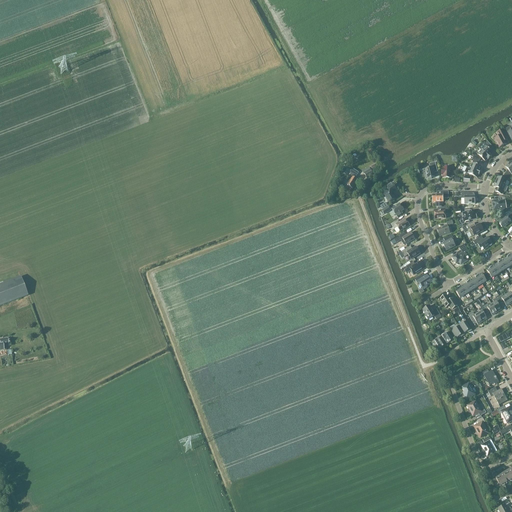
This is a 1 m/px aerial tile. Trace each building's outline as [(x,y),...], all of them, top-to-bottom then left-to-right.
[(499,148),(506,144),(504,140),(507,138),(503,131),(498,134),(499,137),(495,139),(499,148)] [(493,153),(488,149),(492,146),(487,141),(485,143),(484,142),(478,148),(481,150),(489,158),(491,156),(491,155),(493,153)] [(473,158),(479,162),(480,160),(482,158),(486,161),(487,159),(488,160),(489,158),(481,150),(477,155),(476,156),(475,155),(474,156),(472,154),(470,156),(473,158)] [(476,166),(479,162),(473,158),(471,161),(473,162),(472,163),(469,168),(480,173),(481,171),(480,171),(481,168),(476,166)] [(430,168),(425,169),(426,175),(425,175),(426,180),(431,179),(431,178),(435,177),(433,171),(437,170),(435,162),(429,164),(430,168)] [(442,168),(441,176),(443,176),(443,178),(451,179),(451,176),(454,176),(454,165),(451,165),(449,165),(449,167),(443,167),(443,168),(442,168)] [(353,189),(358,181),(355,179),(359,173),(352,168),(347,176),(349,177),(351,179),(347,185),(353,189)] [(479,176),(480,173),(469,168),(467,174),(467,175),(465,175),(463,179),(470,180),(472,176),(477,178),(478,175),(479,176)] [(367,178),(373,175),(371,170),(364,173),(367,178)] [(507,181),(510,178),(505,174),(502,178),(497,177),(495,182),(504,186),(507,181)] [(507,187),(504,186),(495,182),(493,187),(496,188),(494,192),(497,193),(497,194),(503,195),(503,191),(505,192),(507,187)] [(395,199),(392,195),(393,193),(397,190),(393,185),(392,186),(391,183),(386,186),(388,189),(388,190),(385,189),(384,195),(385,196),(389,203),(395,199)] [(443,199),(448,199),(448,192),(441,192),(441,195),(433,195),(433,202),(443,202),(443,199)] [(468,193),(461,193),(461,199),(464,199),(464,205),(475,204),(475,196),(470,196),(469,193),(468,193)] [(505,198),(502,198),(494,197),(495,201),(492,201),(493,211),(507,209),(505,198)] [(395,215),(397,217),(401,215),(400,213),(404,210),(400,204),(391,209),(395,215)] [(446,215),(448,214),(447,207),(439,207),(439,211),(434,211),(435,220),(446,219),(446,215)] [(504,218),(498,222),(502,228),(511,222),(508,217),(511,215),(511,213),(511,209),(508,211),(508,212),(505,213),(502,215),(504,218)] [(463,217),(464,223),(469,222),(468,221),(476,219),(475,215),(474,215),(474,214),(471,214),(471,211),(463,213),(464,217),(463,217)] [(397,228),(400,232),(409,226),(406,219),(399,223),(397,220),(391,224),(394,230),(397,228)] [(440,237),(450,233),(449,229),(451,228),(450,225),(453,224),(452,221),(446,223),(447,226),(437,229),(440,237)] [(472,237),(474,236),(483,231),(479,224),(473,227),(472,224),(462,228),(465,235),(469,232),(472,237)] [(399,236),(394,240),(396,243),(400,241),(403,245),(404,245),(406,244),(406,245),(414,239),(410,233),(407,235),(404,237),(402,234),(399,236)] [(446,251),(455,246),(452,239),(453,238),(452,235),(443,239),(445,242),(442,244),(446,251)] [(479,238),(473,242),(476,246),(478,244),(480,248),(482,246),(484,249),(487,247),(491,244),(489,241),(490,241),(488,238),(482,242),(479,238)] [(457,254),(452,258),(456,264),(457,265),(458,266),(459,266),(461,265),(467,261),(464,257),(467,255),(466,253),(468,251),(464,245),(459,248),(460,251),(456,253),(457,254)] [(401,252),(398,254),(402,259),(404,258),(408,255),(411,260),(420,254),(416,247),(412,249),(410,246),(401,252)] [(504,259),(500,262),(505,270),(509,267),(504,259)] [(406,268),(404,269),(406,274),(411,271),(414,275),(417,273),(425,268),(421,261),(415,265),(413,262),(410,264),(407,266),(406,267),(406,268)] [(500,273),(505,270),(500,262),(495,265),(500,273)] [(496,276),(500,273),(495,265),(491,268),(496,276)] [(491,279),(496,276),(491,268),(487,271),(488,273),(485,274),(489,280),(491,278),(491,279)] [(489,280),(485,274),(483,276),(482,274),(477,277),(482,285),(487,282),(488,284),(490,282),(489,280)] [(421,276),(415,280),(416,282),(419,286),(420,284),(423,289),(427,287),(426,286),(431,283),(427,275),(422,278),(421,276)] [(0,305),(28,295),(21,277),(0,284),(0,305)] [(478,288),(482,285),(477,277),(473,280),(478,288)] [(473,290),(478,288),(473,280),(468,282),(473,290)] [(469,293),(473,290),(468,282),(464,285),(469,293)] [(464,296),(469,293),(464,285),(459,288),(464,296)] [(460,299),(464,296),(459,288),(455,291),(460,299)] [(450,305),(452,309),(457,306),(453,300),(450,302),(446,295),(440,299),(446,308),(450,305)] [(506,296),(503,297),(502,295),(497,298),(501,303),(504,304),(506,307),(511,304),(506,296)] [(499,307),(501,303),(497,298),(493,301),(494,303),(492,305),(497,313),(501,310),(499,307)] [(483,307),(482,306),(481,304),(478,305),(481,308),(478,310),(480,312),(477,314),(482,322),(487,319),(485,315),(487,314),(483,307)] [(492,305),(489,306),(487,304),(483,307),(487,314),(490,312),(492,316),(497,313),(492,305)] [(436,320),(441,317),(437,309),(433,312),(429,306),(423,310),(425,314),(428,320),(434,316),(436,320)] [(477,314),(475,315),(473,312),(468,315),(474,324),(476,323),(478,325),(482,322),(477,314)] [(458,325),(464,334),(468,331),(469,332),(472,330),(465,320),(462,321),(463,323),(458,325)] [(464,334),(458,325),(458,324),(455,326),(456,327),(450,331),(456,339),(461,336),(462,337),(465,335),(464,334)] [(441,336),(446,345),(451,342),(451,343),(454,341),(448,331),(445,332),(445,334),(441,336)] [(507,333),(497,338),(500,343),(509,338),(507,333)] [(446,345),(441,336),(440,335),(437,337),(438,339),(433,341),(439,350),(443,347),(444,348),(447,346),(446,345)] [(0,350),(4,350),(3,347),(9,346),(8,338),(0,339),(0,350)] [(489,372),(487,370),(481,373),(482,376),(483,375),(489,386),(494,384),(495,385),(499,383),(492,370),(489,372)] [(464,396),(466,400),(476,395),(472,389),(478,386),(475,381),(470,384),(469,383),(462,387),(465,392),(464,393),(465,396),(464,396)] [(497,391),(495,388),(488,392),(491,397),(493,395),(499,405),(508,400),(501,389),(497,391)] [(475,401),(466,406),(468,408),(468,410),(468,411),(469,413),(470,413),(473,417),(479,414),(480,416),(486,413),(484,411),(481,412),(476,403),(475,401)] [(499,415),(502,414),(507,424),(511,421),(511,411),(510,407),(506,410),(504,406),(491,413),(493,416),(498,413),(499,415)] [(478,435),(479,434),(481,438),(488,434),(484,426),(485,426),(483,423),(485,422),(482,418),(477,421),(478,424),(474,427),(478,435)] [(511,428),(511,425),(509,426),(508,425),(505,427),(505,428),(500,431),(501,435),(507,432),(506,431),(509,430),(511,434),(511,428)] [(491,440),(489,437),(482,441),(484,444),(481,446),(484,451),(487,457),(495,453),(489,442),(491,440)] [(509,483),(511,480),(511,479),(507,471),(503,473),(509,483)] [(504,485),(509,483),(503,473),(499,475),(504,485)] [(500,487),(504,485),(499,475),(495,477),(494,475),(490,477),(496,488),(500,486),(500,487)]
